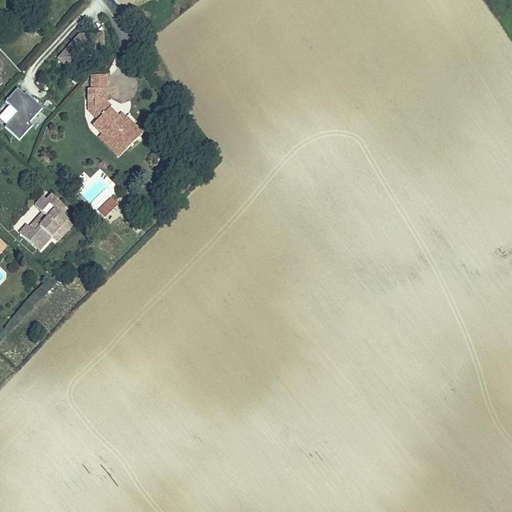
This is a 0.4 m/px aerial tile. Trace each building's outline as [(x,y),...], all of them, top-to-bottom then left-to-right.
[(58,60),(67,67),(69,70),(76,62),(82,67),(89,58),(104,57),(103,35),(79,37),(58,60)] [(69,70),(74,74),(82,67),(76,62),(69,70)] [(88,90),(88,101),(95,101),(95,108),(103,117),(98,121),(94,126),(104,136),(111,144),(116,139),(127,150),(142,135),(126,119),(122,123),(110,111),(112,109),(106,103),(106,91),(106,76),(92,76),(92,90),(88,90)] [(31,99),(29,101),(17,90),(5,102),(18,114),(5,127),(19,141),(33,126),(29,123),(43,109),(31,99)] [(95,101),(88,101),(88,111),(98,121),(103,117),(95,108),(95,101)] [(122,123),(126,119),(123,115),(118,119),(122,123)] [(111,144),(104,136),(101,139),(119,158),(127,150),(116,139),(111,144)] [(20,234),(36,249),(40,246),(42,248),(67,220),(62,215),(67,209),(52,196),(47,201),(43,198),(35,207),(48,219),(35,233),(27,226),(20,234)] [(112,200),(103,209),(109,214),(117,206),(112,200)] [(105,218),(109,214),(103,209),(99,212),(105,218)] [(27,226),(35,233),(43,224),(36,217),(27,226)] [(73,225),(67,220),(52,237),(58,242),(73,225)]
